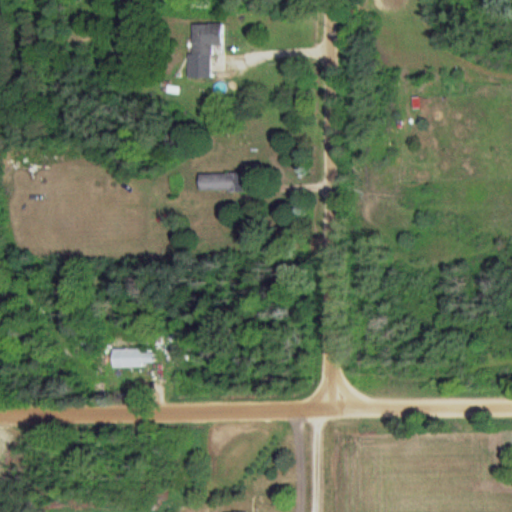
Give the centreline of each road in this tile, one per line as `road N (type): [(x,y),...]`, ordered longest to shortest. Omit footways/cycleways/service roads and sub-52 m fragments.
road 1 (residential): [(322,401),(329,370),(331,0)]
road 2 (residential): [(322,401),(0,408)]
road 3 (residential): [(511,401),(322,401)]
